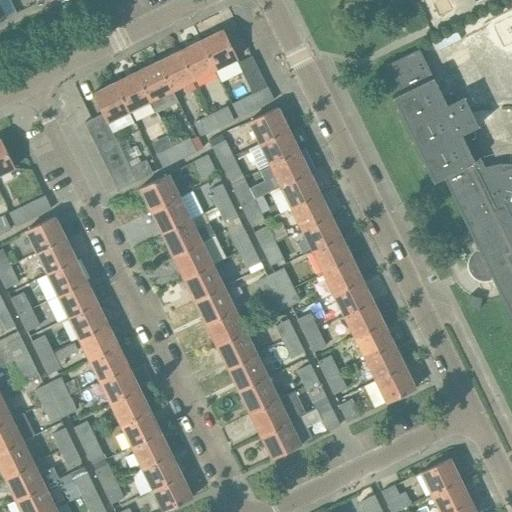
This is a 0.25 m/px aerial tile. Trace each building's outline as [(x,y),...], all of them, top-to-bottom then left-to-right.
[(223,29),(201,40),(215,69),(237,58),(223,29)] [(180,50),(194,79),(215,69),(201,40),(180,50)] [(406,55),(388,64),(389,65),(390,65),(403,92),(392,97),(393,98),(394,98),(434,179),(433,180),(434,181),(444,176),(471,231),(484,257),(489,268),(503,296),(507,305),(511,314),(511,163),(504,163),(494,165),(492,165),(490,165),(488,166),(487,166),(485,167),(467,131),(468,131),(479,125),(465,95),(453,101),(449,93),(443,96),(433,77),(419,49),(418,49),(406,55)] [(158,61),(172,90),(194,79),(180,50),(158,61)] [(254,93),(267,87),(251,54),(239,61),(254,93)] [(150,100),(172,90),(158,61),(136,72),(150,100)] [(129,111),(150,100),(136,72),(115,82),(129,111)] [(93,93),(102,113),(107,122),(129,111),(115,82),(93,93)] [(274,99),(268,87),(267,87),(254,93),(233,104),(239,117),(274,99)] [(211,114),(218,128),(234,120),(227,106),(211,114)] [(259,143),(288,129),(277,107),(249,121),(259,143)] [(90,134),(109,124),(107,122),(102,113),(84,122),(90,134)] [(218,128),(211,114),(193,123),(200,137),(218,128)] [(114,136),(109,124),(90,134),(95,145),(114,136)] [(288,129),(259,143),(248,148),(259,170),(270,164),(299,150),(288,129)] [(101,156),(120,147),(114,136),(95,145),(101,156)] [(190,137),(172,145),(180,160),(197,151),(190,137)] [(0,138),(0,174),(14,167),(0,138)] [(219,162),(233,156),(225,140),(211,147),(219,162)] [(180,160),(172,145),(156,154),(163,168),(180,160)] [(125,158),(120,147),(101,156),(106,167),(125,158)] [(280,186),(309,172),(299,150),(270,164),(280,186)] [(216,171),(208,153),(193,160),(202,178),(216,171)] [(233,156),(219,162),(228,180),(242,173),(233,156)] [(131,169),(130,167),(125,158),(106,167),(112,178),(131,169)] [(130,167),(131,169),(136,180),(152,172),(146,159),(130,167)] [(136,180),(131,169),(112,178),(118,190),(136,180)] [(320,193),(309,172),(280,186),(291,207),(320,193)] [(151,211),(180,196),(168,174),(139,188),(151,211)] [(232,189),(241,205),(255,198),(247,182),(232,189)] [(216,207),(230,200),(222,183),(208,189),(216,207)] [(302,229),(331,215),(320,193),(291,207),(302,229)] [(51,209),(45,196),(10,213),(16,226),(51,209)] [(191,219),(180,196),(151,211),(162,233),(191,219)] [(263,216),(255,198),(241,205),(249,223),(263,216)] [(239,217),(230,200),(216,207),(224,224),(239,217)] [(0,234),(11,229),(0,207),(0,234)] [(341,236),(331,215),(302,229),(312,251),(341,236)] [(37,252),(65,238),(55,216),(26,230),(37,252)] [(191,219),(162,233),(173,256),(202,241),(215,235),(209,222),(196,229),(191,219)] [(254,232),(262,249),(275,242),(267,225),(254,232)] [(238,252),(252,245),(244,228),(229,235),(238,252)] [(352,258),(341,236),(312,251),(323,272),(352,258)] [(47,274),(76,259),(65,238),(37,252),(47,274)] [(202,241),(173,256),(184,278),(213,264),(202,241)] [(283,259),(275,242),(262,249),(270,266),(283,259)] [(250,273),(263,267),(252,245),(238,252),(246,269),(248,268),(250,273)] [(0,269),(11,264),(3,248),(0,249),(0,269)] [(333,294),(362,280),(352,258),(323,272),(333,294)] [(58,295),(87,281),(76,259),(47,274),(58,295)] [(20,282),(11,264),(0,269),(0,277),(5,289),(20,282)] [(195,301),(224,286),(213,264),(184,278),(195,301)] [(264,295),(277,288),(270,274),(267,275),(263,267),(250,273),(254,282),(257,281),(264,295)] [(270,274),(277,288),(280,293),(294,286),(284,267),(270,274)] [(344,315),(373,301),(362,280),(333,294),(344,315)] [(68,317),(97,303),(87,281),(58,295),(68,317)] [(206,323),(235,309),(224,286),(195,301),(206,323)] [(294,286),(280,293),(287,307),(301,301),(294,286)] [(287,307),(280,293),(277,288),(264,295),(273,314),(287,307)] [(10,298),(18,315),(32,308),(24,291),(10,298)] [(467,306),(478,309),(481,298),(470,295),(467,306)] [(383,323),(373,301),(344,315),(354,337),(383,323)] [(108,324),(97,303),(68,317),(79,338),(108,324)] [(16,325),(7,308),(0,311),(0,330),(1,333),(16,325)] [(40,326),(32,308),(18,315),(26,332),(40,326)] [(217,346),(246,331),(235,309),(206,323),(217,346)] [(304,335),(318,328),(310,312),(296,319),(304,335)] [(282,341),(296,334),(288,318),(274,325),(282,341)] [(365,359),(394,344),(383,323),(354,337),(365,359)] [(89,360),(118,346),(108,324),(79,338),(89,360)] [(318,328),(304,335),(313,352),(327,346),(318,328)] [(217,346),(228,368),(257,354),(246,331),(217,346)] [(39,358),(53,351),(45,334),(31,341),(39,358)] [(296,334),(282,341),(290,359),(305,352),(296,334)] [(7,343),(15,360),(29,354),(21,337),(7,343)] [(53,351),(39,358),(47,375),(62,368),(61,367),(65,365),(62,359),(80,351),(75,342),(54,352),(53,351)] [(376,380),(405,366),(394,344),(365,359),(376,380)] [(118,346),(89,360),(100,381),(129,367),(118,346)] [(317,361),(325,378),(345,368),(337,351),(317,361)] [(29,354),(15,360),(24,377),(37,370),(29,354)] [(239,391),(268,376),(257,354),(228,368),(239,391)] [(296,370),(304,386),(318,379),(310,363),(296,370)] [(405,366),(376,380),(386,402),(415,388),(405,366)] [(110,403),(140,389),(129,367),(100,381),(110,403)] [(345,368),(325,378),(333,395),(347,388),(339,371),(345,368)] [(279,399),(268,376),(239,391),(250,413),(279,399)] [(54,397),(57,403),(70,396),(61,377),(47,383),(54,397)] [(318,379),(304,386),(312,403),(327,396),(318,379)] [(41,404),(54,397),(47,383),(34,389),(41,404)] [(121,425),(150,410),(140,389),(110,403),(121,425)] [(0,395),(0,423),(11,418),(0,395)] [(70,396),(57,403),(64,417),(77,410),(70,396)] [(64,417),(57,403),(54,397),(41,404),(50,423),(64,417)] [(360,415),(352,398),(339,405),(347,421),(360,415)] [(261,435),(290,421),(279,399),(250,413),(261,435)] [(332,408),(329,402),(316,408),(327,431),(340,425),(332,408)] [(161,432),(150,410),(121,425),(132,446),(161,432)] [(302,415),(290,421),(261,435),(272,458),(313,438),(302,415)] [(0,423),(0,451),(22,440),(11,418),(0,423)] [(82,444),(96,437),(88,420),(73,427),(82,444)] [(51,433),(59,450),(74,443),(65,426),(51,433)] [(142,468),(171,454),(161,432),(132,446),(142,468)] [(106,458),(96,437),(82,444),(90,461),(91,461),(93,464),(106,458)] [(22,440),(0,451),(0,467),(5,477),(33,463),(22,440)] [(74,443),(59,450),(68,467),(82,460),(74,443)] [(171,454),(142,468),(153,489),(182,475),(171,454)] [(421,472),(431,494),(460,479),(449,457),(421,472)] [(44,485),(58,479),(53,467),(39,474),(33,463),(5,477),(16,499),(16,500),(44,485)] [(94,470),(103,487),(116,480),(108,463),(94,470)] [(81,495),(95,488),(87,471),(73,479),(75,483),(64,488),(70,500),(81,495)] [(193,497),(182,475),(153,489),(164,511),(193,497)] [(431,494),(440,511),(448,511),(471,501),(460,479),(431,494)] [(116,480),(103,487),(111,504),(125,498),(116,480)] [(399,494),(394,484),(381,491),(386,499),(391,511),(393,511),(412,503),(405,490),(399,494)] [(16,500),(21,511),(47,511),(56,508),(44,485),(16,500)] [(95,488),(81,495),(89,511),(104,511),(106,511),(95,488)] [(374,494),(361,500),(366,511),(380,511),(383,511),(374,494)] [(448,511),(476,511),(471,501),(448,511)]
